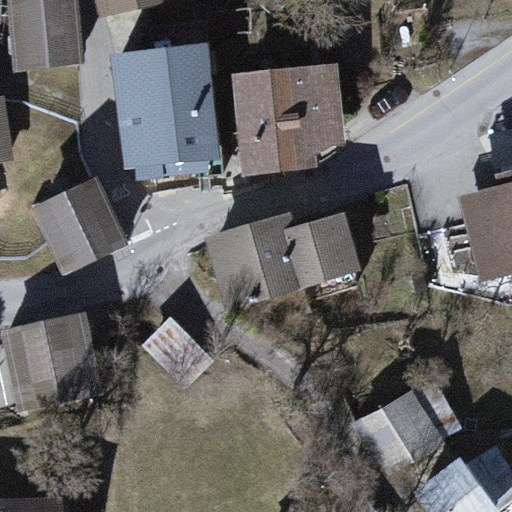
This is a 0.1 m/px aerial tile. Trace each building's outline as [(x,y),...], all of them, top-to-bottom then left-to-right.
[(81,0),(15,0),(22,63),(87,57),(81,0)] [(155,0),(107,0),(110,12),(155,0)] [(215,43),(119,51),(126,130),(148,176),(231,168),(215,43)] [(341,62),(238,70),(247,170),(350,161),(341,62)] [(9,93),(0,94),(0,157),(20,154),(9,93)] [(511,277),(511,169),(460,183),(487,284),(511,277)] [(130,243),(100,174),(40,199),(70,268),(130,243)] [(368,268),(349,210),(294,227),(289,211),(207,237),(231,311),(368,268)] [(87,319),(15,331),(26,401),(99,388),(87,319)] [(446,437),(414,385),(359,420),(391,471),(446,437)] [(504,511),(505,511),(459,455),(417,489),(435,511),(504,511)] [(67,511),(67,497),(0,498),(0,511),(67,511)]
